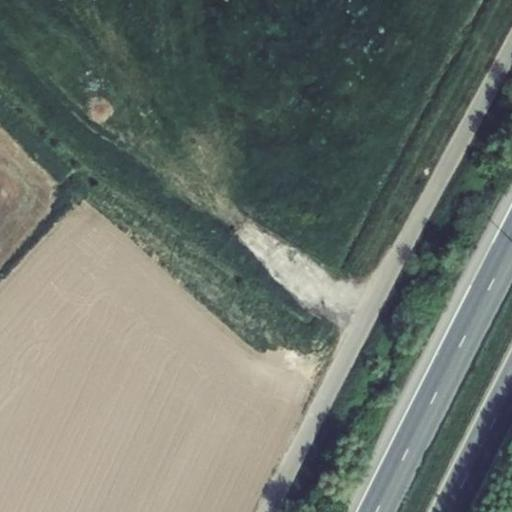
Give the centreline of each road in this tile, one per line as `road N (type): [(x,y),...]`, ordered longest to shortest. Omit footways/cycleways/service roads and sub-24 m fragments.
road 1 (unclassified): [(272,511),(511,42)]
road 2 (trunk): [(511,252),(379,511)]
road 3 (trunk): [(449,511),(511,387)]
